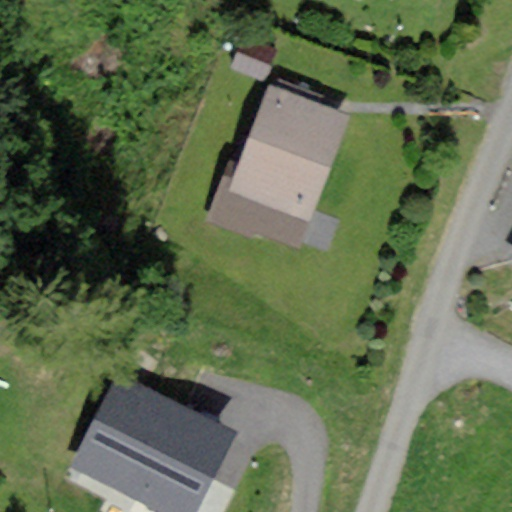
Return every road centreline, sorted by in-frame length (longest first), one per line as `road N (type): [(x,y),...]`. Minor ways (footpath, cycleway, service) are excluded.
road 1 (residential): [(432,321),(511,92)]
road 2 (residential): [(362,511),(432,321)]
